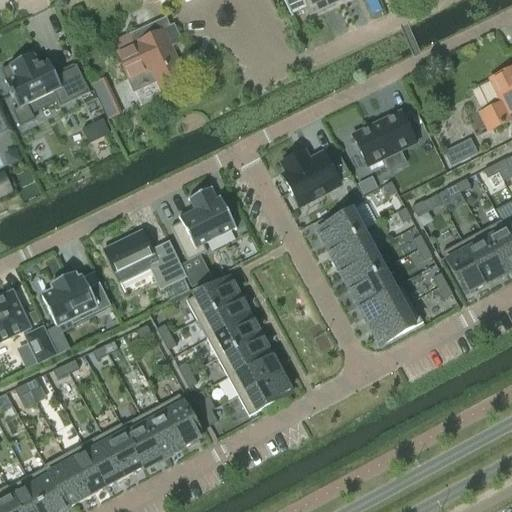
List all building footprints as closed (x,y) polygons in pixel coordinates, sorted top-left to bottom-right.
[(289,15),(304,8),(308,15),(339,0),(281,0),(289,17),(290,16),(289,15)] [(168,49),(180,43),(172,25),(162,30),(138,41),(134,32),(109,44),(132,92),(154,81),(157,88),(181,76),(168,49)] [(86,96),(73,67),(72,67),(73,69),(54,78),(46,62),(37,66),(31,55),(25,59),(25,60),(15,65),(14,65),(14,64),(7,67),(7,68),(0,71),(0,73),(4,82),(3,82),(9,94),(8,95),(11,100),(12,99),(17,110),(11,112),(19,128),(34,121),(27,107),(52,94),(59,109),(86,96)] [(511,67),(487,80),(499,103),(476,114),(485,131),(510,119),(508,115),(511,113),(511,67)] [(399,113),(349,137),(366,171),(382,163),(388,174),(405,166),(400,154),(416,147),(399,113)] [(84,128),(93,149),(113,140),(104,119),(84,128)] [(298,209),(339,187),(338,185),(349,179),(335,154),(325,160),(323,155),(307,163),(302,153),(281,164),(287,174),(281,177),(298,209)] [(493,166),(497,174),(507,169),(503,161),(493,166)] [(497,174),(493,166),(482,171),(486,180),(497,174)] [(2,174),(0,174),(0,198),(12,193),(2,174)] [(469,190),(465,182),(455,187),(458,195),(469,190)] [(390,184),(383,188),(388,198),(395,194),(390,184)] [(458,195),(455,187),(444,192),(448,200),(458,195)] [(180,224),(169,229),(186,263),(205,253),(202,246),(233,230),(234,232),(235,231),(219,198),(217,199),(218,200),(215,201),(210,191),(211,190),(210,189),(187,201),(187,202),(188,202),(194,212),(179,219),(178,218),(177,219),(180,224)] [(425,211),(421,203),(411,208),(415,216),(425,211)] [(404,210),(396,214),(401,224),(409,220),(404,210)] [(326,251),(362,232),(352,213),(316,232),(326,251)] [(511,247),(511,217),(500,224),(511,247)] [(498,222),(479,232),(503,276),(511,271),(511,247),(500,224),(498,222)] [(366,229),(362,232),(326,251),(337,271),(372,251),(377,249),(366,229)] [(166,242),(148,251),(139,232),(101,250),(118,284),(147,270),(157,291),(184,278),(166,242)] [(484,286),(503,276),(479,232),(461,242),(484,286)] [(411,242),(416,252),(424,248),(419,238),(411,242)] [(484,286),(461,242),(439,254),(463,298),(484,286)] [(430,258),(424,248),(416,252),(422,263),(430,258)] [(382,270),(372,251),(337,271),(347,290),(382,270)] [(347,290),(357,308),(392,289),(382,270),(347,290)] [(431,280),(436,290),(444,286),(439,276),(431,280)] [(71,327),(110,309),(98,285),(87,290),(82,279),(69,285),(66,278),(51,285),(54,293),(41,299),(54,328),(68,321),(71,327)] [(196,322),(238,299),(228,279),(185,302),(196,322)] [(401,285),(392,289),(357,308),(367,328),(411,304),(401,285)] [(450,296),(444,286),(436,290),(442,301),(450,296)] [(11,293),(0,298),(0,344),(22,334),(37,366),(55,357),(42,329),(30,335),(28,331),(29,330),(11,293)] [(206,341),(249,318),(238,299),(196,322),(206,341)] [(422,324),(411,304),(367,328),(378,348),(422,324)] [(249,318),(206,341),(216,361),(259,338),(249,318)] [(164,326),(156,330),(161,341),(169,336),(164,326)] [(135,333),(139,341),(150,335),(146,327),(135,333)] [(169,336),(161,341),(167,351),(175,347),(169,336)] [(216,361),(227,379),(269,356),(259,338),(216,361)] [(112,344),(102,349),(105,356),(116,351),(112,344)] [(95,361),(105,356),(102,349),(91,354),(95,361)] [(280,375),(269,356),(227,379),(237,399),(280,375)] [(63,368),(67,375),(77,370),(74,363),(63,368)] [(182,379),(190,375),(184,364),(177,369),(182,379)] [(56,380),(67,375),(63,368),(53,373),(56,380)] [(190,375),(182,379),(187,390),(195,386),(190,375)] [(290,395),(280,375),(237,399),(248,418),(290,395)] [(35,382),(24,386),(27,393),(38,388),(35,382)] [(17,398),(27,393),(24,386),(14,391),(17,398)] [(158,407),(181,450),(201,439),(178,396),(158,407)] [(203,416),(211,412),(206,401),(198,405),(203,416)] [(181,450),(158,407),(139,417),(162,460),(181,450)] [(217,422),(211,412),(203,416),(209,426),(217,422)] [(118,426),(141,469),(142,471),(162,460),(139,417),(121,427),(120,425),(118,426)] [(118,426),(100,436),(123,479),(141,469),(118,426)] [(81,446),(104,489),(123,479),(100,436),(81,446)] [(81,446),(62,456),(85,499),(104,489),(81,446)] [(44,466),(67,509),(85,499),(62,456),(44,466)] [(67,509),(44,466),(42,467),(43,469),(25,479),(42,511),(66,511),(68,511),(67,509)] [(6,487),(4,488),(17,511),(42,511),(25,479),(7,489),(6,487)] [(0,511),(17,511),(4,488),(0,490),(0,511)]
